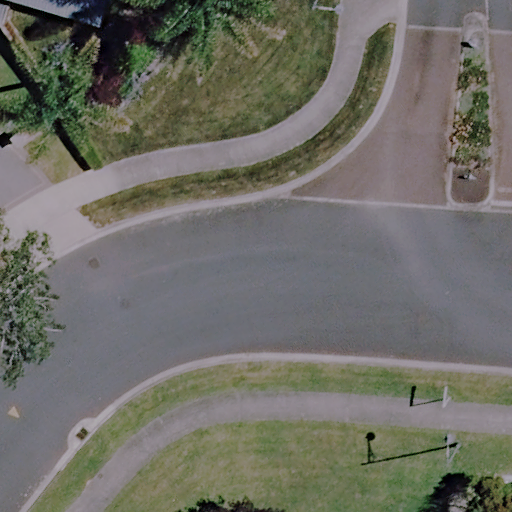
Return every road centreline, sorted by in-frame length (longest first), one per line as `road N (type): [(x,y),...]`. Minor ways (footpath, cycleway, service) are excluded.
road 1 (residential): [(0,386),(22,354),(127,300),(287,275),(471,283)]
road 2 (residential): [(469,0),(471,283)]
